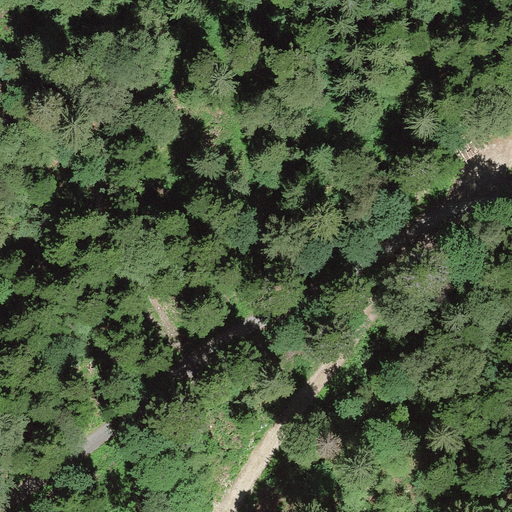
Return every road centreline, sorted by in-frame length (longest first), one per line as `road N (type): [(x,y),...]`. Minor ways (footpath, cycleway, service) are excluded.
road 1 (unclassified): [(511,197),(430,226),(202,357),(0,510)]
road 2 (track): [(223,511),(359,333),(511,154)]
road 3 (track): [(430,226),(403,121),(416,66),(477,0)]
